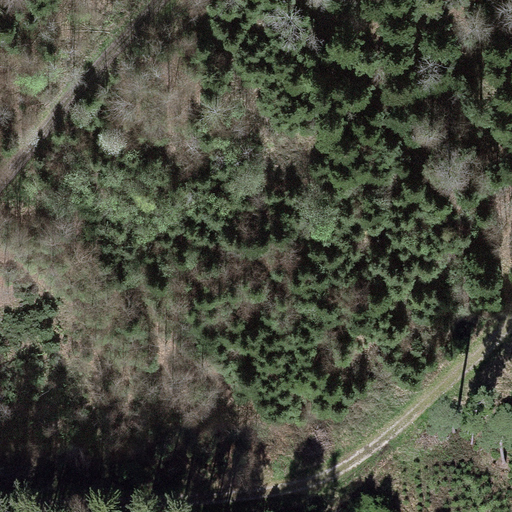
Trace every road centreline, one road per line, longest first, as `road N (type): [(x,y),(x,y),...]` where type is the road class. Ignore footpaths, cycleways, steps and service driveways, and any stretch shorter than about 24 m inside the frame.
road 1 (track): [(511,266),(345,430),(176,490),(0,504)]
road 2 (track): [(152,0),(0,189)]
